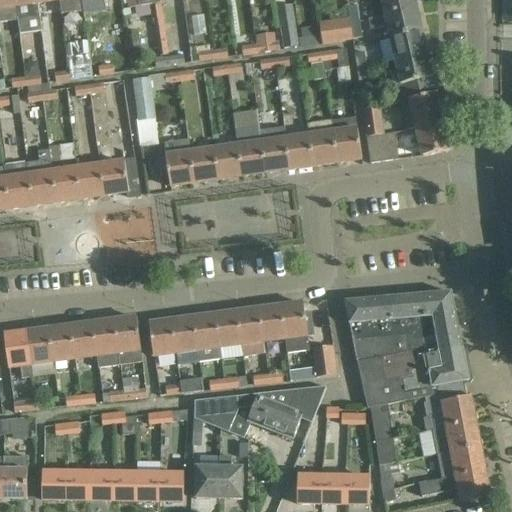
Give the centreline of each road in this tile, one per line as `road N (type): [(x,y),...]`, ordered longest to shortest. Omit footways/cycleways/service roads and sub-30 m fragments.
road 1 (residential): [(0,311),(305,278),(322,260),(319,197),(333,187),(478,170)]
road 2 (residential): [(478,170),(475,0)]
road 3 (residential): [(511,334),(478,170)]
